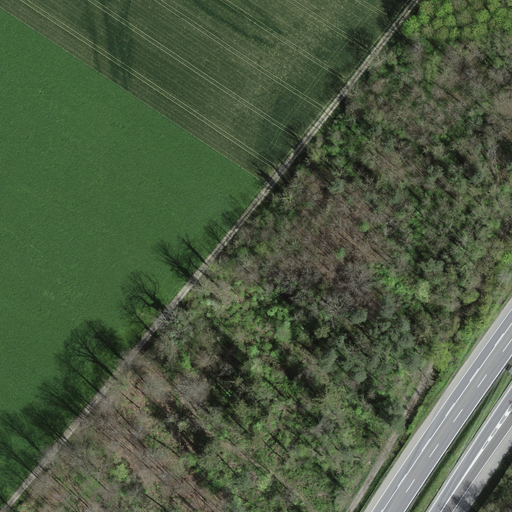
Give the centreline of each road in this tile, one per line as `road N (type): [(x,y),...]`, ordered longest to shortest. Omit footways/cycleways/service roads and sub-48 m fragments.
road 1 (track): [(3,511),(417,0)]
road 2 (track): [(352,511),(511,221)]
road 3 (motorway): [(511,339),(393,511)]
road 4 (motorway): [(434,511),(511,394)]
